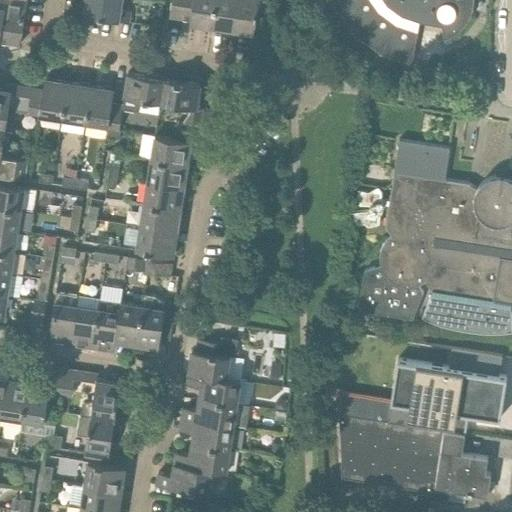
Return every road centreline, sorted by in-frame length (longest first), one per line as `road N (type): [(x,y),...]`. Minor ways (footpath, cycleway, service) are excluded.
road 1 (residential): [(57,28),(69,37),(257,65),(252,125),(216,174),(205,214),(185,356)]
road 2 (residential): [(185,356),(0,341)]
road 3 (residential): [(185,356),(173,441),(147,486),(147,511)]
